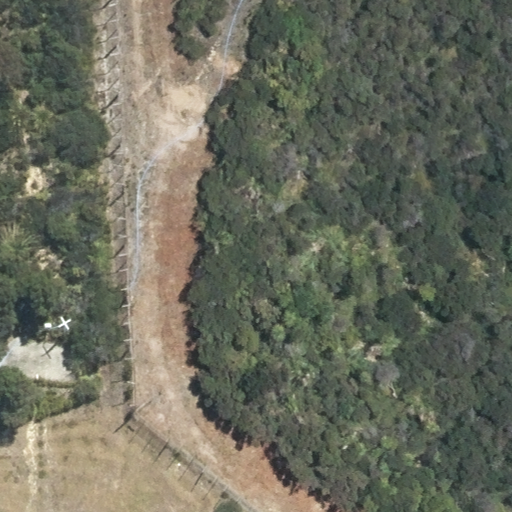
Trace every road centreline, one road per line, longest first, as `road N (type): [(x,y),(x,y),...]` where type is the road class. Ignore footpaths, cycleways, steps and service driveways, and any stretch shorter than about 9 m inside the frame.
road 1 (track): [(144,0),(161,399),(299,511)]
road 2 (track): [(231,0),(150,137)]
